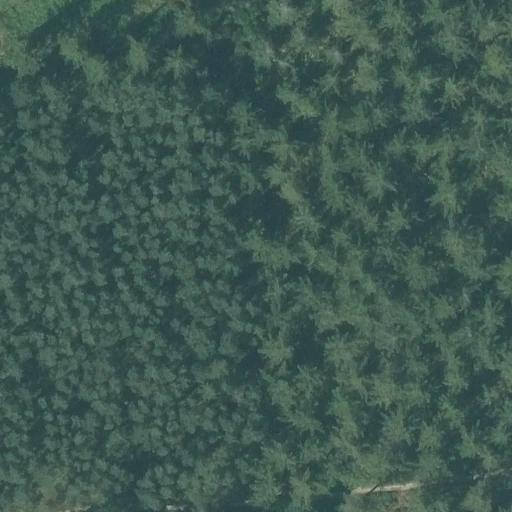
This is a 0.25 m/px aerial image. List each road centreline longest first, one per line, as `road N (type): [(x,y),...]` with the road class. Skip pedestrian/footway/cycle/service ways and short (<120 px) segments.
road 1 (track): [(191,0),(234,224),(248,483)]
road 2 (track): [(7,511),(262,481)]
road 3 (track): [(262,481),(511,444)]
